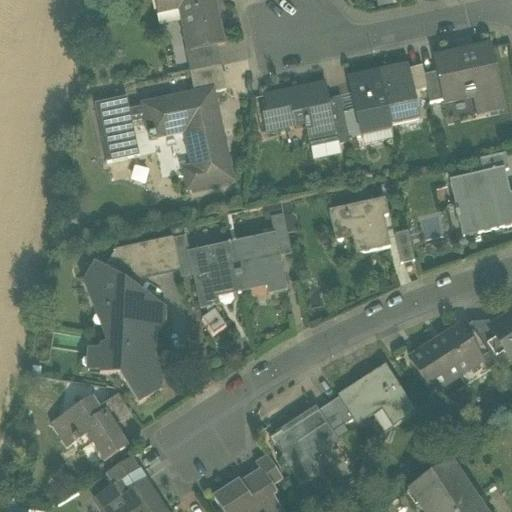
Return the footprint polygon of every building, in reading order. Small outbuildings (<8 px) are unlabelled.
[(188,53),(189,55),(215,50),(223,48),(213,0),(151,0),(156,20),(180,15),(188,53)] [(471,97),(475,117),(503,111),(489,49),(432,61),(435,75),(441,104),(471,97)] [(183,54),(188,75),(219,68),(215,50),(189,55),(188,53),(183,54)] [(225,93),(219,68),(188,75),(193,98),(208,95),(209,97),(225,93)] [(406,69),(378,75),(390,129),(418,123),(412,95),(407,73),(406,69)] [(412,95),(426,92),(423,78),(421,69),(407,73),(412,95)] [(359,136),(390,129),(378,75),(346,82),(353,114),(358,136),(359,136)] [(435,75),(423,78),(426,92),(429,106),(441,104),(435,75)] [(305,127),(309,147),(337,141),(328,102),(325,86),(263,100),(267,116),(261,117),(266,136),(305,127)] [(184,174),(188,191),(228,182),(216,130),(214,131),(211,115),(212,115),(209,97),(208,95),(193,98),(127,113),(129,122),(146,118),(151,142),(186,134),(194,172),(184,174)] [(350,145),(349,144),(343,116),(340,100),(328,102),(337,141),(338,147),(350,145)] [(108,165),(109,167),(129,163),(128,160),(137,158),(129,122),(127,113),(124,101),(93,108),(106,165),(108,165)] [(353,114),(343,116),(349,144),(360,142),(359,136),(358,136),(353,114)] [(391,134),(390,129),(359,136),(360,142),(391,134)] [(338,147),(337,141),(309,147),(312,163),(340,157),(338,147)] [(479,162),(482,176),(499,172),(507,170),(504,157),(479,162)] [(472,214),(477,235),(511,226),(511,202),(507,204),(499,172),(482,176),(449,184),(457,218),(472,214)] [(352,232),(357,256),(390,249),(384,219),(388,218),(385,201),(329,212),(333,236),(352,232)] [(274,237),(277,250),(289,247),(283,218),(269,221),(273,237),(274,237)] [(394,236),(401,266),(414,263),(408,233),(394,236)] [(273,237),(231,247),(239,287),(264,281),(268,298),(286,294),(277,250),(274,237),(273,237)] [(171,243),(178,271),(189,268),(187,256),(188,256),(185,240),(171,243)] [(103,274),(129,290),(135,280),(178,271),(171,243),(116,255),(103,274)] [(215,292),(239,287),(231,247),(188,256),(187,256),(189,268),(199,313),(206,311),(212,310),(218,309),(217,301),(215,292)] [(118,378),(138,407),(159,392),(161,368),(153,363),(155,336),(163,332),(164,312),(129,290),(103,274),(95,268),(84,285),(94,313),(104,310),(113,318),(112,331),(102,335),(107,348),(100,351),(100,355),(99,376),(99,377),(118,378)] [(215,292),(217,301),(241,296),(239,287),(215,292)] [(94,313),(102,335),(112,331),(113,318),(104,310),(94,313)] [(225,330),(214,314),(212,315),(207,318),(201,323),(212,339),(225,330)] [(511,314),(489,330),(511,365),(511,314)] [(476,356),(486,349),(476,334),(472,327),(461,334),(476,356)] [(487,327),(476,334),(486,349),(498,367),(501,373),(511,365),(489,330),(487,327)] [(409,363),(430,396),(480,364),(481,364),(476,356),(461,334),(459,330),(409,363)] [(481,364),(480,364),(486,375),(498,367),(486,349),(476,356),(481,364)] [(87,376),(99,376),(100,355),(88,355),(87,376)] [(380,413),(392,431),(415,416),(384,369),(337,400),(338,402),(352,424),(356,429),(380,413)] [(111,412),(120,426),(131,419),(118,398),(107,406),(111,412)] [(82,431),(104,465),(128,449),(106,415),(111,412),(107,406),(99,411),(92,400),(51,427),(66,451),(79,443),(74,436),(82,431)] [(338,402),(329,408),(343,430),(352,424),(338,402)] [(331,437),(343,430),(329,408),(317,416),(331,437)] [(270,444),(300,490),(318,479),(305,459),(334,441),(331,437),(317,416),(316,414),(270,444)] [(261,472),(272,489),(282,483),(266,459),(255,466),(260,473),(261,472)] [(107,477),(114,487),(125,481),(125,482),(138,473),(131,462),(107,477)] [(481,511),(450,465),(411,491),(420,505),(418,507),(421,511),(481,511)] [(281,511),(272,498),(277,495),(272,489),(261,472),(260,473),(239,486),(237,484),(212,500),(220,511),(281,511)] [(102,511),(162,511),(145,485),(133,493),(125,482),(125,481),(114,487),(101,496),(108,508),(102,511)]
